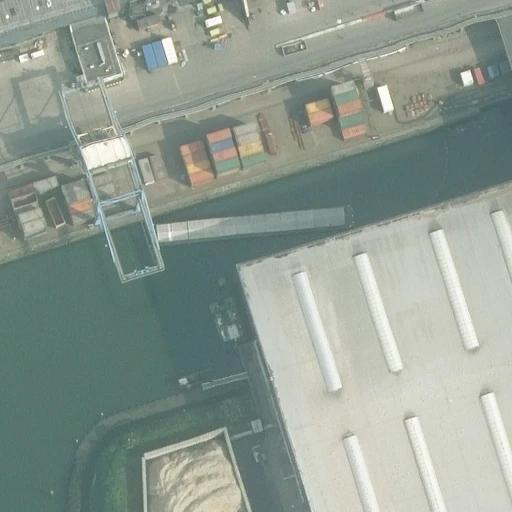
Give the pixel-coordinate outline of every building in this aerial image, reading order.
[(511,0),(0,0),(0,52),(70,31),(87,86),(122,75),(105,20),(170,0),(511,0)] [(511,0),(487,0),(511,80),(511,0)] [(0,187),(0,212),(1,216),(45,201),(29,158),(9,165),(15,182),(0,187)] [(276,423),(303,511),(511,511),(511,194),(233,281),(263,380),(276,423)] [(228,433),(141,452),(154,511),(161,511),(182,507),(181,501),(188,499),(185,485),(237,473),(228,433)]
